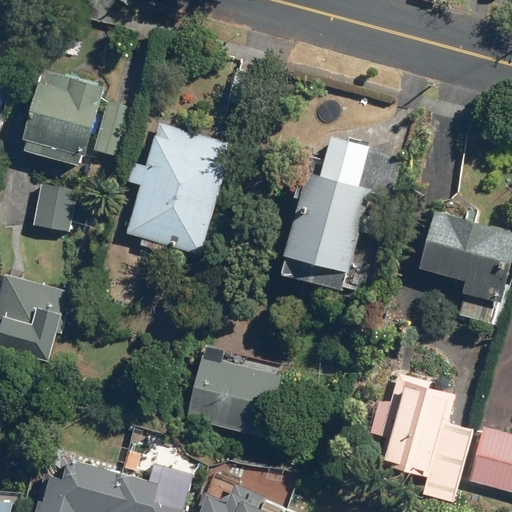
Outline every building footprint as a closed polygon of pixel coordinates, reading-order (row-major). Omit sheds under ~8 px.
[(0,116),(12,71),(0,67),(0,116)] [(102,87),(38,71),(20,142),(24,143),(22,153),(76,167),(78,157),(83,158),(102,87)] [(132,109),(106,102),(93,152),(119,159),(132,109)] [(229,147),(157,126),(145,168),(132,164),(126,183),(139,187),(124,235),(141,240),(139,247),(163,254),(165,247),(196,257),(229,147)] [(315,179),(303,177),(278,260),(280,261),(276,277),(339,293),(343,280),(345,280),(368,192),(357,189),(367,149),(328,139),(317,180),(315,179)] [(77,192),(39,185),(32,228),(69,233),(77,192)] [(511,252),(511,237),(431,213),(416,270),(462,283),(459,296),(463,297),(458,316),(492,326),(501,293),(511,252)] [(72,294),(4,275),(0,287),(0,350),(45,364),(47,356),(53,358),(72,294)] [(222,353),(202,348),(184,420),(264,440),(282,368),(245,359),(243,368),(220,362),(222,353)] [(428,383),(397,374),(388,401),(379,403),(369,433),(380,437),(386,439),(379,464),(400,474),(427,478),(422,494),(452,502),(473,431),(446,424),(454,396),(427,391),(428,383)] [(511,433),(482,425),(474,454),(465,484),(511,496),(511,433)] [(153,439),(143,470),(193,487),(204,456),(153,439)] [(179,511),(149,504),(154,485),(64,460),(58,479),(45,475),(34,511),(179,511)] [(223,504),(204,496),(197,511),(259,511),(264,499),(231,485),(223,504)] [(0,511),(12,511),(13,503),(0,502),(0,511)]
